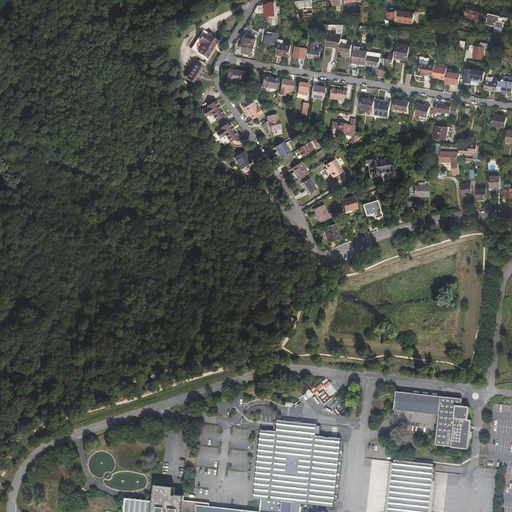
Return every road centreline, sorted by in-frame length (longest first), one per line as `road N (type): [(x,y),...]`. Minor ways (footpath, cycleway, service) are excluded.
road 1 (track): [(5,62),(6,99),(34,146),(150,213),(185,252),(193,274),(171,299),(59,346),(28,330),(0,341)]
road 2 (track): [(312,275),(280,347),(18,438),(0,479)]
road 3 (residential): [(114,7),(107,33),(158,106),(219,164),(303,225)]
road 4 (residential): [(223,57),(511,107)]
road 5 (residential): [(303,225),(325,258),(403,230),(511,213)]
road 6 (residential): [(303,225),(218,83),(223,57)]
